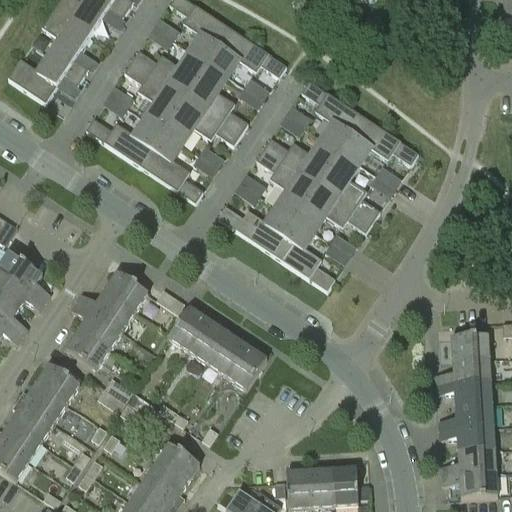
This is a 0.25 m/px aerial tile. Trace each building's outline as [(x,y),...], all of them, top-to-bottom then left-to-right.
[(121,26),(126,17),(100,0),(89,0),(82,11),(66,0),(63,0),(52,17),(90,42),(107,16),(121,26)] [(100,0),(126,17),(132,9),(119,0),(100,0)] [(189,58),(208,71),(231,36),(176,0),(175,0),(168,12),(186,24),(182,31),(200,42),(189,58)] [(511,0),(502,0),(504,26),(511,25),(511,0)] [(73,67),(90,42),(52,17),(41,35),(59,47),(48,63),(81,85),(87,76),(73,67)] [(144,41),(164,53),(175,36),(155,23),(144,41)] [(260,72),(278,84),(285,72),(231,36),(208,71),(226,83),(237,67),(255,79),(260,72)] [(185,105),(208,71),(189,58),(178,74),(160,62),(156,69),(138,58),(130,69),(185,105)] [(76,94),(81,85),(48,63),(37,79),(19,67),(7,86),(44,110),(62,84),(76,94)] [(130,69),(123,80),(141,92),(137,99),(144,104),(136,116),(146,123),(144,126),(163,139),(185,105),(130,69)] [(226,83),(208,71),(185,105),(240,141),(247,130),(229,118),(234,111),(216,99),(226,83)] [(236,103),(258,112),(265,92),(243,84),(236,103)] [(332,130),(321,146),(340,158),(363,123),(308,87),(300,99),(318,111),(314,118),(332,130)] [(110,91),(99,109),(119,121),(130,103),(110,91)] [(240,141),(185,105),(163,139),(181,151),(192,135),(210,147),(215,140),(233,152),(240,141)] [(294,142),(308,124),(289,110),(276,127),(294,142)] [(363,123),(340,158),(358,171),(369,155),(387,166),(392,160),(410,172),(417,160),(363,123)] [(111,137),(93,126),(85,137),(140,173),(163,139),(144,126),(133,142),(115,130),(111,137)] [(181,151),(163,139),(140,173),(194,210),(202,198),(184,186),(189,179),(171,167),(181,151)] [(317,192),(340,158),(321,146),(311,162),(293,150),(288,157),(270,145),(262,156),(317,192)] [(190,169),(210,181),(221,163),(202,151),(190,169)] [(276,214),(295,226),(317,192),(262,156),(255,167),(273,179),(269,186),(287,198),(276,214)] [(340,158),(317,192),(372,228),(379,217),(361,205),(366,198),(348,187),(358,171),(340,158)] [(243,179),(231,196),(250,208),(261,191),(243,179)] [(372,228),(317,192),(295,226),(313,239),(324,223),(342,235),(347,228),(365,239),(372,228)] [(225,213),(217,225),(272,261),(295,226),(276,214),(266,230),(248,218),(243,225),(225,213)] [(313,239),(295,226),(272,261),(326,297),(334,285),(316,273),(321,266),(303,255),(313,239)] [(6,227),(0,235),(0,253),(3,255),(17,234),(6,227)] [(0,253),(0,278),(45,308),(50,300),(36,291),(42,281),(8,259),(7,259),(3,255),(0,253)] [(0,302),(19,316),(25,307),(40,316),(45,308),(0,278),(0,302)] [(116,278),(103,298),(135,319),(148,299),(116,278)] [(156,308),(177,322),(185,310),(163,296),(156,308)] [(123,338),(135,319),(103,298),(96,309),(82,299),(76,307),(123,338)] [(0,327),(23,342),(28,334),(13,325),(19,316),(0,302),(0,327)] [(110,357),(123,338),(76,307),(71,315),(86,324),(79,336),(110,357)] [(169,344),(189,357),(213,320),(205,315),(202,320),(190,313),(169,344)] [(228,338),(222,334),(218,331),(221,326),(213,320),(189,357),(207,370),(228,338)] [(0,345),(3,341),(18,350),(23,342),(0,327),(0,345)] [(511,329),(502,330),(503,343),(511,342),(511,329)] [(97,376),(110,357),(79,336),(66,355),(97,376)] [(207,370),(226,382),(251,345),(242,340),(239,345),(228,338),(207,370)] [(452,367),(490,365),(488,341),(450,344),(452,367)] [(259,351),(251,345),(226,382),(246,395),(267,364),(255,356),(259,351)] [(436,391),(491,388),(490,365),(452,367),(453,381),(435,381),(436,391)] [(35,390),(67,411),(80,391),(49,370),(35,390)] [(112,385),(105,395),(126,409),(133,399),(112,385)] [(455,413),(492,411),(491,388),(436,391),(436,400),(454,399),(455,413)] [(54,430),(67,411),(35,390),(28,401),(23,397),(17,406),(54,430)] [(126,409),(105,395),(97,406),(119,420),(126,409)] [(154,413),(133,399),(126,409),(147,423),(154,413)] [(10,428),(42,449),(54,430),(17,406),(12,414),(17,418),(10,428)] [(147,423),(126,409),(119,420),(134,430),(140,434),(147,423)] [(171,426),(176,419),(163,410),(158,418),(171,426)] [(439,436),(494,433),(492,411),(455,413),(456,426),(438,427),(439,436)] [(176,419),(171,426),(183,434),(188,427),(176,419)] [(0,448),(29,468),(42,449),(10,428),(3,439),(0,437),(0,448)] [(91,445),(99,451),(107,438),(99,433),(91,445)] [(494,433),(439,436),(439,447),(457,445),(457,459),(495,457),(494,433)] [(209,452),(218,439),(210,434),(202,447),(209,452)] [(112,441),(103,454),(111,459),(119,446),(112,441)] [(29,468),(0,448),(0,476),(16,488),(29,468)] [(155,469),(186,490),(199,470),(168,449),(155,469)] [(495,457),(457,459),(458,472),(441,473),(441,482),(496,479),(495,457)] [(82,476),(90,464),(82,458),(74,471),(82,476)] [(86,479),(94,484),(102,472),(95,467),(86,479)] [(155,469),(142,488),(178,511),(184,504),(179,501),(186,490),(155,469)] [(285,478),(286,490),(287,511),(310,511),(309,492),(308,470),(298,471),(298,477),(285,478)] [(310,511),(333,511),(332,476),(319,476),(318,470),(308,470),(309,492),(310,511)] [(73,488),(82,476),(74,471),(66,483),(73,488)] [(355,474),(332,476),(333,511),(347,511),(357,511),(355,474)] [(86,479),(78,492),(86,497),(94,484),(86,479)] [(496,479),(441,482),(442,492),(459,491),(460,505),(498,503),(496,479)] [(130,507),(136,511),(178,511),(142,488),(130,507)] [(228,511),(279,511),(259,498),(254,506),(239,497),(229,511),(228,511)] [(52,511),(57,511),(61,507),(48,499),(43,506),(52,511)]
